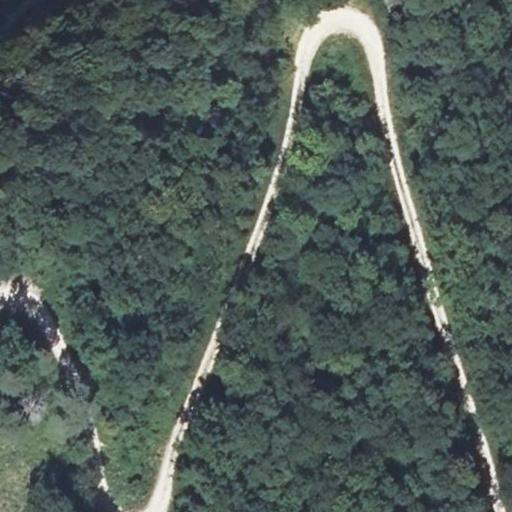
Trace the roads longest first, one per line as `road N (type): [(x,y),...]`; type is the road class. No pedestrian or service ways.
road 1 (track): [(159,511),(294,139),(317,50),(327,28),(352,21),(373,35),(407,210),(496,511)]
road 2 (track): [(0,308),(22,304),(42,315),(78,383),(102,495),(117,511)]
